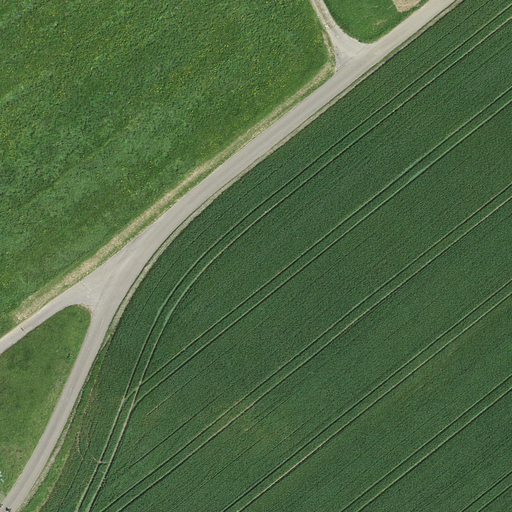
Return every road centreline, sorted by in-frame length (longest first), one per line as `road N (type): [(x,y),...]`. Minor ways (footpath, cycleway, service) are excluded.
road 1 (residential): [(445,0),(147,242),(118,283),(57,422),(3,511)]
road 2 (track): [(118,283),(68,298),(0,348)]
